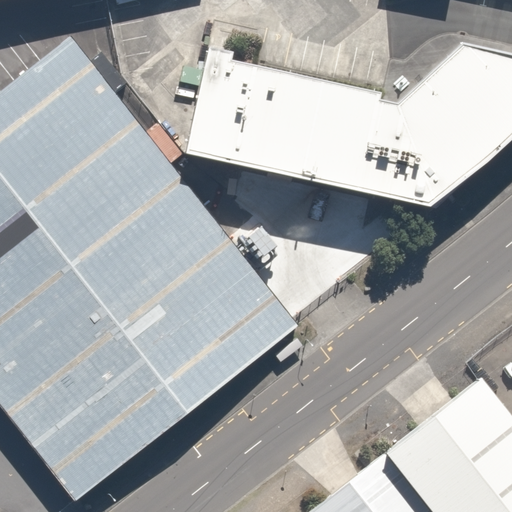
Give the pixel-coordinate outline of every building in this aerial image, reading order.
[(0,0),(0,9),(50,0),(0,0)] [(395,97),(211,54),(189,147),(430,203),(511,128),(511,49),(459,37),(395,97)] [(74,38),(0,93),(0,412),(70,504),(298,331),(74,38)] [(511,511),(511,426),(476,378),(381,448),(428,511),(511,511)] [(428,511),(381,448),(294,511),(428,511)]
